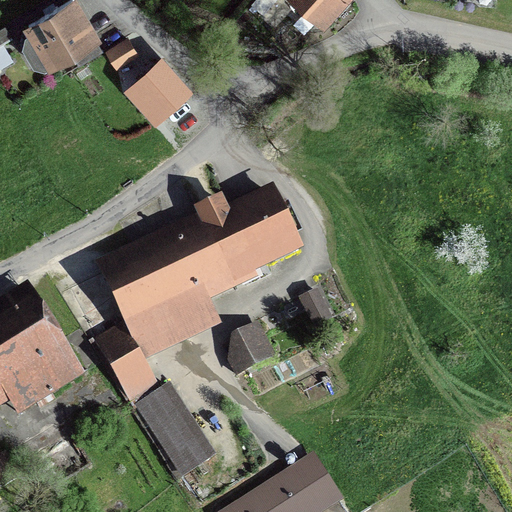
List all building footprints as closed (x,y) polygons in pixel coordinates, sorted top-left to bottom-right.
[(81,0),(62,0),(22,25),(49,68),(103,35),(81,0)] [(263,14),(274,0),(259,0),(254,7),(263,14)] [(349,0),(290,0),(323,29),(349,0)] [(13,37),(5,25),(0,27),(0,67),(14,59),(4,43),(13,37)] [(119,69),(141,55),(128,36),(106,51),(119,69)] [(159,55),(132,81),(161,112),(188,86),(159,55)] [(196,214),(95,262),(123,321),(142,363),(222,325),(211,301),(259,278),(256,272),(304,250),(273,184),(227,206),(222,194),(193,208),(196,214)] [(0,408),(9,402),(18,416),(85,374),(27,282),(0,298),(0,408)] [(332,320),(317,288),(298,298),(314,329),(332,320)] [(123,321),(88,342),(126,402),(130,399),(180,479),(216,457),(170,383),(161,388),(142,363),(123,321)] [(231,335),(227,361),(235,378),(277,357),(258,322),(231,335)] [(26,483),(6,451),(0,454),(0,484),(7,496),(26,483)] [(324,511),(344,500),(314,452),(219,511),(324,511)]
